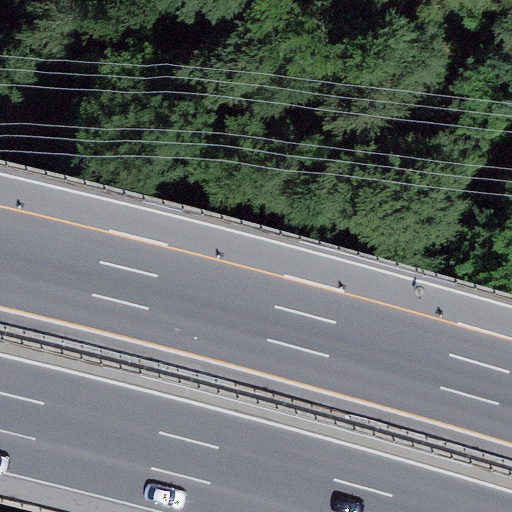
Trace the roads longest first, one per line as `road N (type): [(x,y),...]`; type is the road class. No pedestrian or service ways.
road 1 (motorway): [(358,345),(0,254)]
road 2 (motorway): [(137,444),(375,511)]
road 3 (motorway): [(137,444),(324,511)]
road 4 (motorway): [(511,393),(358,345)]
road 5 (motorway): [(511,379),(358,345)]
road 6 (motorway): [(0,410),(137,444)]
